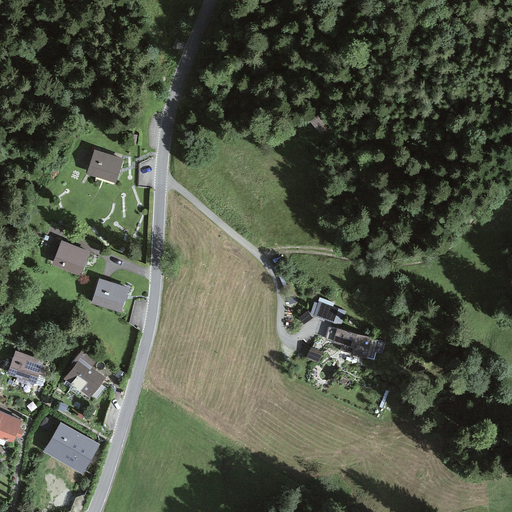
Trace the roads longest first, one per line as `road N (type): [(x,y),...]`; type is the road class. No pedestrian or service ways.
road 1 (tertiary): [(94,511),(148,334),(173,97),(210,0)]
road 2 (track): [(259,256),(295,250),(419,259),(440,251),(481,207),(511,193)]
